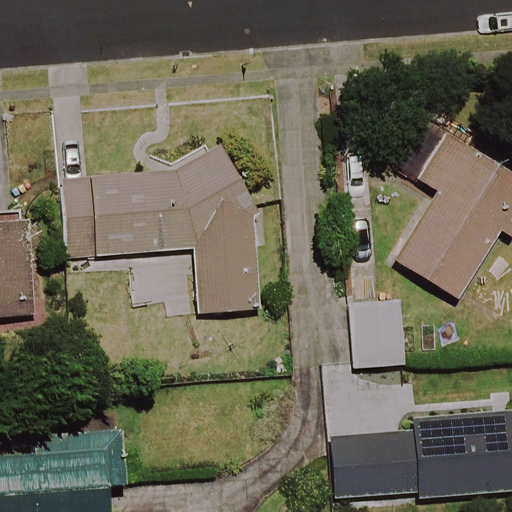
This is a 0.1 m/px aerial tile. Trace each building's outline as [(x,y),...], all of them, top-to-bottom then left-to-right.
[(511,229),(511,174),(436,125),(404,174),(435,194),(390,264),(450,303),(494,234),(504,241),(511,229)] [(168,178),(63,180),(65,263),(190,261),(191,314),(247,313),(244,149),(168,150),(168,178)] [(0,319),(28,318),(21,218),(0,219),(0,319)] [(396,381),(393,305),(345,307),(348,383),(396,381)] [(511,492),(511,416),(401,422),(402,437),(328,441),(331,502),(511,492)] [(101,445),(101,432),(24,434),(25,457),(0,457),(0,511),(103,511),(103,489),(117,488),(116,445),(101,445)]
